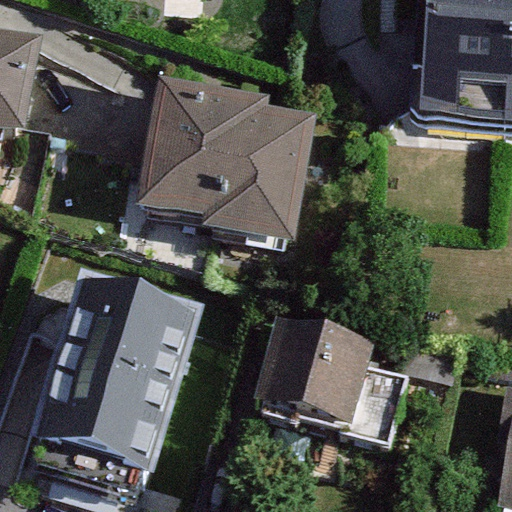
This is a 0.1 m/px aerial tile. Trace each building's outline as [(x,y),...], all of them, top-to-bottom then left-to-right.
[(218,20),(217,0),(96,0),(97,6),(128,7),(128,19),(218,20)] [(511,0),(434,0),(424,128),(511,134),(511,0)] [(38,43),(0,37),(0,132),(23,136),(38,43)] [(265,105),(156,94),(139,223),(203,231),(209,246),(298,253),(313,133),(263,127),(265,105)] [(197,327),(89,295),(40,456),(148,488),(197,327)] [(373,352),(274,330),(255,413),(354,436),(373,352)] [(511,511),(511,399),(509,399),(497,511),(511,511)]
